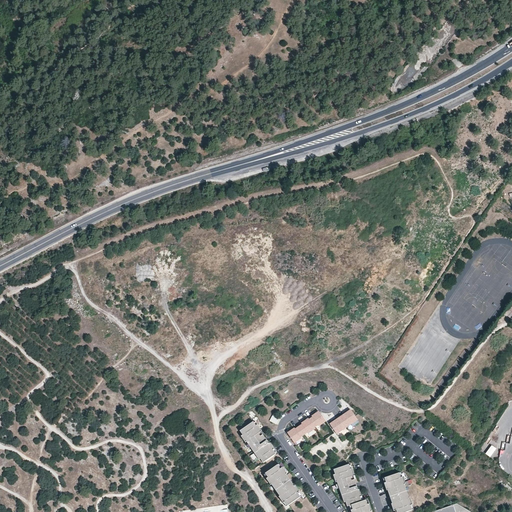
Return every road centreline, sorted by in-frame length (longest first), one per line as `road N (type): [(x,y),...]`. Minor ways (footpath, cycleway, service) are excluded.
road 1 (primary): [(0,265),(161,187),(274,154)]
road 2 (primary): [(511,46),(438,89),(274,154)]
road 3 (primary): [(274,154),(428,107),(511,62)]
